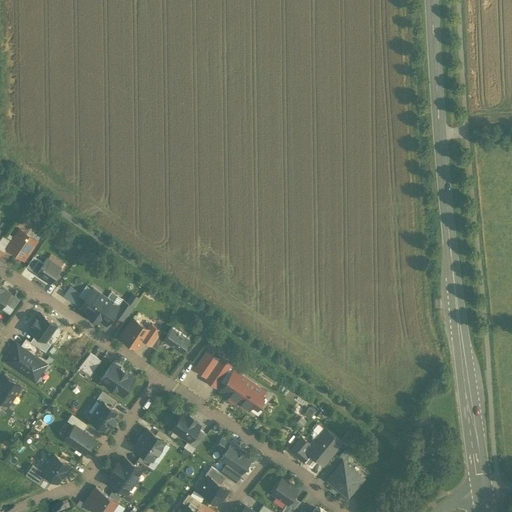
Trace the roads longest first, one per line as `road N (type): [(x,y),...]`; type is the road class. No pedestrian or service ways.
road 1 (secondary): [(482,498),(450,250),(431,0)]
road 2 (unclassified): [(411,452),(0,173)]
road 3 (residential): [(9,511),(78,484),(156,378)]
road 4 (residential): [(156,378),(33,293)]
road 5 (residential): [(269,457),(156,378)]
